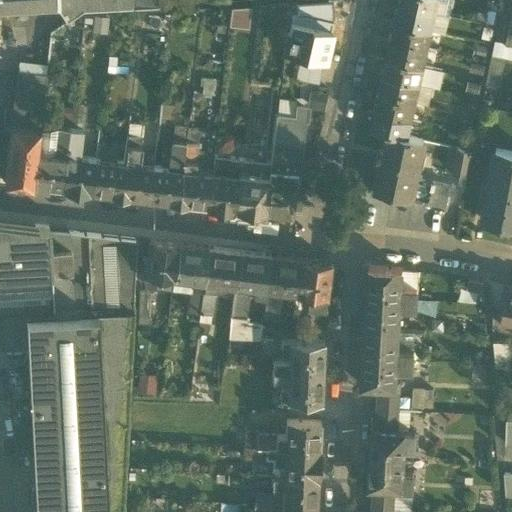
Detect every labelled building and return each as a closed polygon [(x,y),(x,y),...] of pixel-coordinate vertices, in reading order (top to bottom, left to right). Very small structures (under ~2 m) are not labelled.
[(0,0),(0,9),(57,7),(59,7),(58,0),(0,0)] [(66,21),(83,10),(158,6),(158,4),(157,0),(58,0),(59,7),(57,7),(66,21)] [(401,0),(400,4),(435,12),(437,0),(401,0)] [(448,0),(437,0),(435,12),(445,14),(448,0)] [(448,0),(445,14),(451,16),(454,0),(448,0)] [(296,3),(297,14),(305,14),(327,20),(328,16),(328,1),(296,3)] [(435,12),(400,4),(396,22),(431,30),(435,12)] [(251,5),(231,6),(228,26),(248,29),(251,5)] [(435,12),(431,30),(447,33),(451,16),(445,14),(435,12)] [(94,14),(92,31),(106,32),(108,16),(94,14)] [(325,29),(327,20),(305,14),(297,14),(297,15),(292,15),(291,21),(325,29)] [(324,60),(331,30),(325,29),(291,21),(284,50),(324,60)] [(431,30),(396,22),(392,40),(427,47),(431,30)] [(427,47),(392,40),(388,57),(423,65),(427,47)] [(495,40),(492,54),(504,57),(507,42),(495,40)] [(486,82),(499,84),(505,57),(504,57),(492,54),(486,82)] [(323,61),(300,56),(296,79),(318,84),(323,61)] [(423,65),(388,57),(385,75),(419,82),(423,65)] [(18,69),(46,72),(47,63),(19,60),(18,69)] [(423,65),(419,82),(433,85),(440,87),(444,69),(423,65)] [(18,69),(13,110),(41,113),(46,72),(18,69)] [(419,82),(385,75),(381,92),(415,100),(419,82)] [(419,82),(415,100),(429,103),(433,85),(419,82)] [(311,91),(310,105),(309,108),(324,110),(326,92),(311,91)] [(415,100),(381,92),(377,110),(411,118),(415,100)] [(279,97),(277,113),(294,115),(295,107),(295,103),(296,99),(279,97)] [(72,106),(69,127),(82,128),(85,103),(72,101),(72,106)] [(174,104),(160,103),(159,117),(172,119),(174,104)] [(310,105),(295,103),(295,107),(304,108),(297,172),(296,181),(298,181),(305,120),(308,121),(309,108),(310,105)] [(56,105),(53,125),(57,125),(69,127),(72,106),(56,105)] [(294,115),(277,113),(271,161),(270,170),(297,172),(304,108),(295,107),(294,115)] [(40,126),(41,113),(13,110),(11,123),(40,126)] [(411,118),(377,110),(373,127),(390,131),(407,135),(411,118)] [(127,134),(140,135),(141,122),(129,120),(127,134)] [(4,181),(33,184),(37,150),(40,126),(11,123),(4,181)] [(185,141),(187,127),(187,125),(176,124),(174,140),(185,141)] [(53,125),(40,126),(37,150),(54,152),(57,125),(53,125)] [(57,125),(54,152),(66,154),(69,127),(57,125)] [(69,127),(66,154),(79,155),(82,128),(69,127)] [(185,141),(198,143),(198,136),(204,131),(187,127),(185,141)] [(424,139),(407,135),(390,131),(386,147),(383,146),(380,158),(384,159),(377,191),(411,199),(412,196),(415,180),(424,139)] [(140,135),(127,134),(125,153),(137,155),(140,135)] [(171,159),(183,161),(185,141),(174,140),(171,159)] [(198,143),(185,141),(183,161),(195,162),(197,149),(198,143)] [(445,169),(454,171),(459,146),(450,145),(445,169)] [(453,172),(467,175),(473,150),(459,146),(454,171),(453,172)] [(213,151),(197,149),(195,162),(194,170),(211,172),(213,154),(213,151)] [(483,220),(511,225),(511,152),(497,149),(483,220)] [(62,188),(66,154),(54,152),(37,150),(33,184),(62,188)] [(125,153),(124,161),(136,163),(137,155),(125,153)] [(95,157),(79,155),(66,154),(62,188),(91,191),(95,157)] [(240,175),(242,158),(213,154),(211,172),(240,175)] [(91,191),(120,195),(124,161),(95,157),(91,191)] [(242,158),(240,175),(269,179),(270,170),(271,161),(242,158)] [(171,159),(170,167),(182,168),(183,161),(171,159)] [(120,195),(149,199),(153,165),(136,163),(124,161),(120,195)] [(195,162),(183,161),(182,168),(194,170),(195,162)] [(149,199),(178,202),(182,168),(170,167),(153,165),(149,199)] [(178,202),(207,206),(211,172),(194,170),(182,168),(178,202)] [(270,170),(269,179),(265,213),(292,216),(296,181),(297,172),(270,170)] [(207,206),(236,209),(240,175),(211,172),(207,206)] [(236,209),(265,213),(269,179),(240,175),(236,209)] [(412,196),(446,203),(450,186),(421,180),(420,181),(415,180),(412,196)] [(0,344),(25,343),(24,309),(51,308),(51,304),(53,304),(48,226),(0,220),(0,344)] [(48,226),(53,304),(73,303),(68,229),(48,226)] [(136,238),(68,229),(73,303),(74,303),(74,305),(132,308),(133,309),(136,252),(136,238)] [(156,274),(173,276),(178,242),(149,239),(145,272),(156,274)] [(193,278),(204,280),(208,246),(178,242),(173,276),(193,278)] [(208,246),(204,280),(216,281),(232,283),(235,284),(239,250),(208,246)] [(239,250),(235,284),(265,288),(270,254),(239,250)] [(281,290),(296,291),(301,258),(270,254),(265,288),(277,289),(281,290)] [(296,291),(308,293),(325,295),(330,261),(301,258),(296,291)] [(369,266),(367,295),(401,297),(402,285),(403,269),(403,268),(369,266)] [(402,285),(418,285),(419,270),(403,269),(402,285)] [(156,274),(145,272),(144,284),(155,285),(156,274)] [(173,276),(156,274),(155,285),(154,287),(171,289),(173,276)] [(173,276),(171,289),(191,291),(192,287),(193,278),(173,276)] [(204,280),(193,278),(192,287),(202,289),(204,280)] [(466,290),(481,293),(484,282),(468,279),(466,290)] [(216,281),(204,280),(202,289),(215,290),(216,281)] [(231,294),(232,283),(216,281),(215,290),(214,292),(231,294)] [(265,288),(235,284),(230,315),(245,316),(247,294),(264,296),(265,288)] [(401,297),(401,309),(416,310),(417,298),(418,285),(402,285),(401,297)] [(189,311),(199,313),(202,289),(192,287),(191,291),(189,311)] [(501,319),(511,321),(511,287),(508,287),(501,319)] [(277,289),(265,288),(264,296),(264,297),(265,297),(276,299),(277,289)] [(215,290),(202,289),(199,313),(211,314),(212,314),(214,292),(215,290)] [(281,290),(277,289),(276,299),(265,297),(262,317),(277,319),(281,290)] [(136,324),(149,324),(151,291),(138,290),(136,324)] [(324,309),(325,295),(308,293),(307,309),(324,309)] [(367,295),(365,326),(399,328),(400,318),(401,309),(401,297),(367,295)] [(417,298),(416,310),(436,316),(438,299),(417,298)] [(25,343),(34,511),(121,511),(132,308),(74,305),(74,303),(73,303),(53,304),(51,304),(51,308),(24,309),(25,343)] [(210,322),(211,314),(199,313),(198,321),(210,322)] [(247,316),(245,316),(230,315),(229,337),(246,338),(254,339),(256,323),(246,322),(247,316)] [(365,326),(364,357),(398,359),(398,347),(399,338),(399,330),(399,328),(365,326)] [(415,331),(399,330),(398,347),(414,348),(415,331)] [(288,360),(288,369),(321,370),(323,340),(289,339),(289,351),(288,360)] [(496,366),(511,368),(508,342),(494,341),(496,366)] [(414,348),(398,347),(398,359),(397,371),(412,372),(414,348)] [(240,353),(240,367),(256,367),(256,353),(240,353)] [(362,386),(379,387),(396,388),(396,387),(399,387),(400,387),(401,383),(401,376),(397,375),(397,371),(398,359),(364,357),(362,386)] [(272,359),(272,369),(288,369),(288,360),(272,359)] [(288,369),(272,369),(272,379),(287,379),(288,369)] [(320,400),(321,370),(288,369),(287,379),(287,387),(287,399),(320,400)] [(157,374),(138,371),(135,390),(154,393),(157,374)] [(379,387),(378,408),(398,409),(399,387),(396,387),(396,388),(379,387)] [(434,389),(412,387),(411,407),(432,409),(434,389)] [(378,408),(377,428),(397,430),(398,409),(378,408)] [(410,409),(398,409),(397,430),(406,430),(409,430),(410,409)] [(285,435),(285,446),(318,448),(319,421),(286,419),(285,435)] [(372,428),(371,457),(404,459),(405,446),(406,430),(397,430),(377,428),(372,428)] [(245,429),(244,444),(257,445),(257,433),(257,430),(245,429)] [(409,430),(406,430),(405,446),(415,446),(416,430),(409,430)] [(257,433),(257,445),(285,446),(285,435),(257,433)] [(256,457),(257,445),(244,444),(242,444),(242,456),(256,457)] [(284,458),(285,446),(257,445),(256,457),(272,458),(284,458)] [(319,448),(318,448),(285,446),(284,458),(284,464),(283,476),(317,477),(319,448)] [(369,486),(373,486),(394,487),(403,488),(404,471),(404,459),(371,457),(369,486)] [(283,476),(284,464),(272,464),(271,475),(283,476)] [(414,472),(404,471),(403,488),(413,488),(414,472)] [(282,487),(283,476),(271,475),(271,486),(282,487)] [(315,507),(317,477),(283,476),(282,487),(282,493),(282,505),(315,507)] [(373,486),(372,507),(393,508),(394,487),(373,486)] [(412,509),(413,488),(403,488),(394,487),(393,508),(412,509)] [(254,492),(254,504),(282,505),(282,493),(254,492)] [(253,511),(254,504),(237,503),(236,511),(253,511)]
